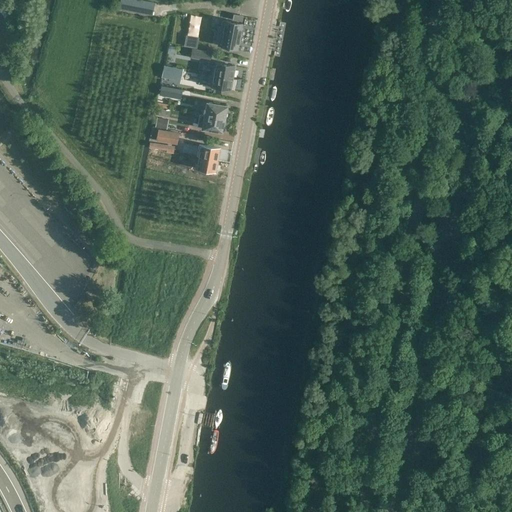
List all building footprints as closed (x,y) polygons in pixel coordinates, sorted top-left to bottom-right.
[(155,3),(141,0),(120,0),(119,9),(152,15),(155,3)] [(242,24),(224,20),(220,46),(237,49),(242,24)] [(186,46),(195,48),(197,40),(187,38),(186,46)] [(210,61),(212,52),(192,49),(190,58),(210,61)] [(234,66),(214,62),(212,74),(232,78),(234,66)] [(162,77),(182,79),(184,67),(164,64),(162,77)] [(232,78),(212,74),(210,86),(230,90),(232,78)] [(161,85),(160,98),(182,99),(183,87),(161,85)] [(227,106),(206,102),(203,115),(224,119),(227,106)] [(167,128),(170,118),(158,115),(156,125),(167,128)] [(224,119),(203,115),(201,127),(222,132),(224,119)] [(178,144),(180,133),(159,129),(157,140),(178,144)] [(166,151),(167,146),(152,143),(152,149),(166,151)] [(219,149),(199,145),(197,156),(217,160),(219,149)] [(217,160),(197,156),(194,168),(215,172),(217,160)]
